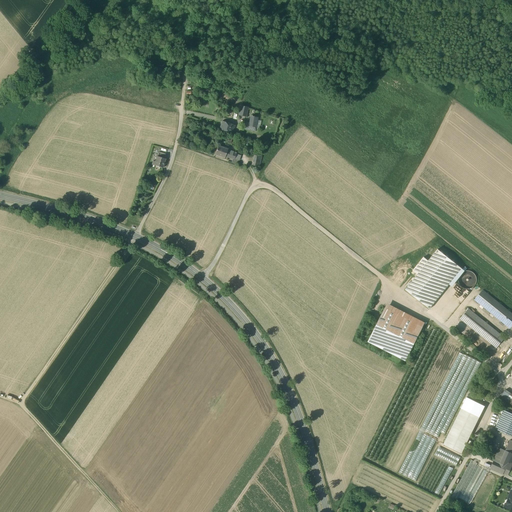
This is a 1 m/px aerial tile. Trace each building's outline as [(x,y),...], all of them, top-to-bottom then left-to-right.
[(173,63),(171,71),(168,81),(175,83),(178,73),(178,71),(181,72),(183,66),(180,66),(181,65),(173,63)] [(239,115),(246,116),(248,108),(241,106),(239,115)] [(245,129),(256,131),(258,117),(252,116),(250,123),(246,122),(245,129)] [(220,129),(231,133),(233,128),(234,128),(234,127),(234,125),(222,121),(220,129)] [(227,142),(239,146),(240,141),(238,140),(239,138),(230,136),(230,137),(229,137),(227,142)] [(215,155),(225,158),(225,156),(227,151),(228,149),(218,146),(215,155)] [(252,165),(259,167),(263,151),(255,150),(252,165)] [(233,159),(234,159),(236,154),(227,151),(225,156),(233,159)] [(154,165),(163,168),(164,166),(165,166),(166,163),(164,163),(166,159),(165,159),(161,157),(161,156),(158,155),(158,157),(157,156),(154,165)] [(446,256),(443,253),(443,252),(441,251),(441,252),(438,249),(428,261),(417,274),(405,290),(429,309),(446,289),(441,285),(447,278),(457,265),(454,262),(455,261),(453,260),(452,261),(448,257),(448,256),(446,255),(446,256)] [(424,257),(413,271),(417,274),(428,261),(424,257)] [(457,265),(447,278),(453,283),(454,282),(459,277),(460,275),(461,273),(462,272),(464,271),(465,271),(457,265)] [(468,271),(464,271),(459,277),(458,280),(459,284),(461,287),(464,288),(468,289),(471,288),(474,286),(476,283),(477,280),(476,276),(474,273),(471,271),(468,271)] [(483,290),(475,300),(503,323),(511,313),(483,290)] [(424,323),(387,304),(368,342),(406,361),(424,323)] [(505,338),(468,309),(460,319),(496,348),(505,338)] [(511,313),(503,323),(511,329),(511,327),(511,313)] [(511,393),(506,390),(501,397),(511,404),(511,393)] [(479,417),(461,408),(459,412),(477,421),(479,417)] [(508,412),(504,411),(496,429),(500,431),(508,412)] [(477,421),(459,412),(443,444),(462,453),(477,421)] [(511,413),(508,412),(500,431),(511,436),(511,435),(511,413)] [(435,454),(457,465),(460,457),(438,446),(435,454)] [(499,448),(493,461),(500,464),(505,451),(499,448)] [(511,453),(506,451),(505,451),(500,464),(506,467),(508,463),(511,453)] [(457,500),(477,463),(472,460),(452,497),(457,500)] [(500,464),(493,461),(490,469),(503,475),(504,474),(506,467),(500,464)]
